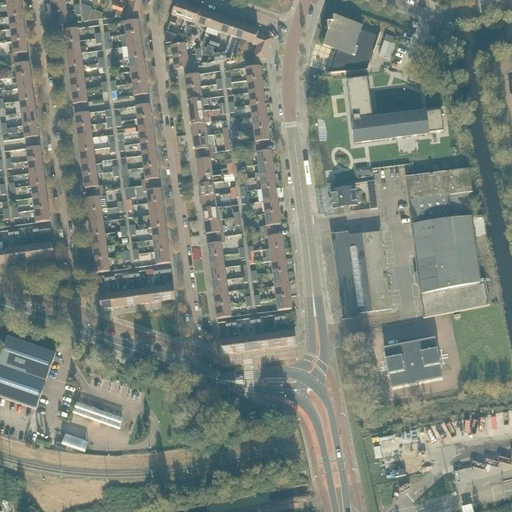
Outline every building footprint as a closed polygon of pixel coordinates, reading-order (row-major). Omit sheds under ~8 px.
[(53,14),(66,12),(64,0),(51,2),(53,14)] [(124,0),(131,2),(126,23),(137,22),(137,21),(139,12),(139,13),(141,0),(124,0)] [(184,20),(189,8),(177,3),(170,22),(176,25),(178,18),(184,20)] [(9,18),(23,17),(21,5),(8,6),(9,18)] [(196,24),(200,12),(189,8),(184,20),(196,24)] [(54,27),(68,25),(66,12),(53,14),(54,27)] [(208,29),(212,16),(200,12),(196,24),(208,29)] [(219,33),(224,20),(212,16),(208,29),(219,33)] [(11,31),(24,29),(23,17),(9,18),(11,31)] [(361,31),(362,27),(334,17),(332,22),(332,23),(328,23),(329,32),(324,46),(339,51),(331,74),(328,74),(326,74),(326,75),(368,70),(381,33),(380,33),(379,37),(361,31)] [(231,37),(235,24),(224,20),(219,33),(231,37)] [(127,36),(140,34),(138,21),(137,21),(137,22),(126,23),(125,23),(127,36)] [(238,55),(240,50),(243,41),(247,28),(235,24),(231,37),(238,39),(233,53),(238,55)] [(263,36),(259,35),(258,34),(259,32),(247,28),(243,41),(258,46),(253,60),(265,58),(269,48),(269,47),(272,40),(272,39),(271,39),(268,38),(264,37),(264,36),(263,36)] [(13,43),(26,41),(24,29),(11,31),(13,43)] [(66,44),(79,42),(77,30),(64,31),(66,44)] [(177,43),(179,37),(167,32),(165,38),(166,44),(177,43)] [(128,48),(142,46),(140,34),(127,36),(128,48)] [(177,43),(183,42),(185,36),(180,34),(179,37),(177,43)] [(391,60),(396,45),(393,43),(394,38),(387,36),(379,56),(391,60)] [(22,54),(28,53),(26,41),(13,43),(14,54),(14,55),(22,54)] [(80,49),(79,42),(66,44),(68,56),(81,55),(87,54),(86,48),(80,49)] [(174,58),(187,56),(186,44),(172,46),(174,58)] [(130,60),(143,58),(142,46),(128,48),(130,60)] [(216,63),(227,61),(226,54),(215,56),(216,63)] [(69,68),(82,67),(81,55),(68,56),(69,68)] [(190,57),(187,57),(187,56),(174,58),(175,70),(189,69),(188,60),(190,60),(190,57)] [(131,72),(145,71),(143,58),(130,60),(131,72)] [(17,78),(31,76),(29,64),(24,64),(16,65),(16,66),(17,78)] [(71,81),(84,79),(82,67),(69,68),(71,81)] [(248,82),(261,80),(260,67),(246,69),(248,82)] [(133,84),(146,83),(145,71),(131,72),(133,84)] [(187,90),(200,88),(199,75),(185,77),(187,90)] [(19,91),(32,89),(31,76),(17,78),(19,91)] [(368,78),(347,81),(352,118),(354,118),(354,122),(352,123),(355,144),(429,134),(433,133),(444,132),(441,111),(431,113),(427,114),(427,113),(419,114),(414,115),(373,120),(373,117),(373,116),(368,78)] [(72,93),(85,91),(84,79),(71,81),(72,93)] [(250,94),(263,92),(261,80),(248,82),(250,94)] [(135,97),(148,95),(146,83),(133,84),(135,97)] [(189,102),(202,100),(200,88),(187,90),(189,102)] [(21,103),(34,101),(32,89),(19,91),(21,103)] [(74,105),(87,104),(85,91),(72,93),(74,105)] [(251,106),(264,105),(263,92),(250,94),(251,106)] [(190,114),(204,112),(203,106),(209,106),(208,99),(202,100),(189,102),(190,114)] [(22,115),(36,113),(34,101),(21,103),(22,115)] [(253,119),(266,117),(264,105),(251,106),(253,119)] [(138,120),(151,118),(149,106),(136,107),(138,120)] [(205,124),(211,124),(210,111),(204,112),(190,114),(192,126),(205,124)] [(24,127),(37,126),(36,113),(22,115),(24,127)] [(77,128),(90,126),(89,114),(75,115),(77,128)] [(254,131),(268,129),(266,117),(253,119),(254,131)] [(140,132),(153,131),(151,118),(138,120),(140,132)] [(194,139),(207,137),(205,124),(192,126),(194,139)] [(26,139),(39,138),(37,126),(24,127),(26,139)] [(79,140),(92,139),(90,126),(77,128),(79,140)] [(264,142),(269,141),(268,129),(254,131),(256,143),(264,142)] [(141,144),(154,143),(153,131),(140,132),(141,144)] [(212,149),(216,148),(214,136),(207,137),(194,139),(195,151),(201,150),(212,149)] [(80,152),(94,151),(92,139),(79,140),(80,152)] [(143,157),(156,155),(154,143),(141,144),(143,157)] [(28,162),(42,161),(40,148),(27,150),(28,162)] [(82,165),(95,163),(94,151),(80,152),(82,165)] [(259,166),(273,164),(271,151),(266,152),(258,153),(258,154),(259,166)] [(144,169),(158,167),(156,155),(143,157),(144,169)] [(212,172),(210,160),(210,159),(202,160),(197,161),(198,174),(212,172)] [(43,173),(42,161),(28,162),(30,174),(43,173)] [(84,177),(97,175),(95,163),(82,165),(84,177)] [(261,178),(274,177),(273,164),(259,166),(261,178)] [(146,181),(154,180),(159,180),(158,167),(144,169),(146,181)] [(409,202),(468,193),(473,193),(470,169),(474,169),(406,177),(409,202)] [(200,186),(213,184),(212,172),(198,174),(200,186)] [(45,185),(43,173),(30,174),(32,187),(45,185)] [(102,183),(98,183),(97,175),(84,177),(85,190),(91,189),(99,188),(99,187),(102,187),(102,183)] [(262,191),(276,189),(274,177),(261,178),(262,191)] [(147,192),(155,190),(154,180),(146,181),(143,181),(144,192),(147,192)] [(378,209),(377,198),(375,181),(367,182),(371,210),(378,209)] [(202,198),(215,197),(213,184),(200,186),(202,198)] [(47,197),(45,185),(32,187),(33,199),(47,197)] [(350,207),(357,206),(355,188),(331,191),(332,200),(330,200),(332,209),(334,209),(344,208),(343,206),(349,205),(350,207)] [(133,189),(125,190),(126,200),(134,199),(133,189)] [(264,203),(277,201),(276,189),(262,191),(264,203)] [(149,204),(162,202),(161,190),(155,190),(147,192),(149,204)] [(473,217),(468,193),(409,202),(412,225),(473,217)] [(48,209),(47,198),(47,197),(33,199),(35,211),(48,209)] [(203,211),(217,209),(215,197),(202,198),(203,211)] [(102,210),(100,199),(100,198),(92,199),(87,200),(88,212),(102,210)] [(266,215),(279,213),(277,201),(264,203),(266,215)] [(151,216),(164,215),(162,202),(149,204),(151,216)] [(205,223),(218,221),(222,221),(223,220),(222,208),(217,209),(203,211),(205,223)] [(50,222),(48,210),(48,209),(35,211),(37,224),(50,222)] [(90,224),(103,223),(102,210),(88,212),(90,224)] [(275,226),(281,226),(279,213),(266,215),(267,226),(267,227),(275,226)] [(152,229),(166,227),(164,215),(151,216),(152,229)] [(473,217),(412,225),(412,226),(413,226),(415,235),(413,235),(413,236),(415,236),(416,244),(414,245),(414,246),(416,246),(417,254),(415,255),(416,256),(417,255),(419,264),(417,264),(417,265),(418,274),(417,274),(416,277),(417,283),(418,285),(420,285),(421,295),(484,283),(473,217)] [(222,221),(218,221),(205,223),(206,235),(212,235),(220,234),(220,233),(223,232),(226,232),(225,227),(223,227),(222,221)] [(92,237),(105,235),(103,223),(90,224),(92,237)] [(154,241),(167,239),(166,227),(152,229),(154,241)] [(387,275),(381,233),(381,229),(380,229),(381,232),(349,236),(348,233),(331,235),(343,321),(360,318),(359,314),(391,310),(391,311),(392,310),(388,285),(392,284),(391,275),(387,275)] [(93,249),(106,247),(105,235),(92,237),(93,249)] [(270,250),(284,249),(282,236),(277,236),(269,238),(270,250)] [(156,253),(169,251),(167,239),(154,241),(156,253)] [(42,259),(55,258),(53,244),(40,246),(42,259)] [(223,256),(221,245),(221,244),(213,245),(208,245),(210,258),(223,256)] [(30,261),(42,259),(40,246),(28,248),(30,261)] [(95,261),(108,259),(106,247),(93,249),(95,261)] [(18,263),(30,261),(28,248),(16,249),(18,263)] [(6,264),(18,263),(16,249),(4,251),(6,264)] [(272,263),(285,261),(284,249),(270,250),(272,263)] [(157,266),(170,264),(169,251),(156,253),(157,266)] [(211,270),(225,269),(223,256),(210,258),(211,270)] [(96,274),(110,272),(108,259),(95,261),(96,274)] [(274,275),(287,273),(285,261),(272,263),(274,275)] [(213,283),(226,281),(225,269),(211,270),(213,283)] [(275,287),(289,285),(287,273),(274,275),(275,287)] [(242,291),(250,290),(248,279),(243,279),(244,287),(241,287),(242,291)] [(214,295),(228,293),(226,281),(213,283),(214,295)] [(486,282),(484,283),(421,295),(424,319),(491,306),(486,282)] [(290,298),(290,296),(289,285),(275,287),(277,299),(290,298)] [(175,300),(175,296),(174,287),(161,289),(162,296),(163,302),(175,300)] [(163,302),(162,296),(161,289),(149,290),(150,296),(151,304),(163,302)] [(151,304),(150,296),(149,290),(137,292),(137,296),(138,305),(151,304)] [(138,305),(137,296),(137,292),(124,293),(125,296),(126,307),(138,305)] [(112,295),(104,296),(104,293),(99,294),(101,310),(114,308),(112,295)] [(126,307),(125,296),(124,293),(112,295),(114,308),(126,307)] [(230,305),(228,296),(228,293),(214,295),(216,307),(230,305)] [(279,312),(292,310),(290,298),(277,299),(279,312)] [(218,319),(231,318),(230,305),(216,307),(218,319)] [(284,347),(297,346),(295,332),(282,334),(284,347)] [(272,349),(284,347),(282,334),(270,336),(272,349)] [(260,350),(272,349),(270,336),(258,337),(260,350)] [(0,397),(36,410),(56,354),(8,337),(0,360),(0,397)] [(247,352),(260,350),(258,337),(246,339),(247,352)] [(235,354),(247,352),(246,339),(233,340),(235,354)] [(435,340),(418,343),(417,339),(412,340),(401,342),(402,346),(385,350),(387,360),(386,360),(389,376),(390,376),(392,389),(442,379),(440,366),(441,366),(441,365),(438,350),(437,351),(435,340)] [(223,355),(235,354),(233,340),(221,342),(223,355)] [(104,412),(102,412),(97,410),(93,421),(101,424),(104,412)] [(454,422),(454,433),(461,434),(462,423),(454,422)] [(377,446),(398,444),(397,432),(376,434),(377,446)] [(87,448),(89,443),(66,435),(64,440),(63,445),(58,443),(56,447),(67,450),(68,447),(85,453),(87,448)] [(415,453),(404,455),(408,476),(419,474),(415,453)]
